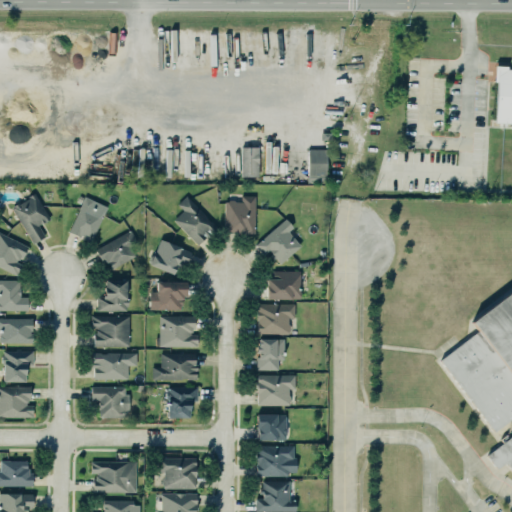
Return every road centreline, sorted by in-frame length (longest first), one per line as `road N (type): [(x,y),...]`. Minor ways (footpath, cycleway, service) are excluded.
road 1 (tertiary): [(344,511),(345,290),(356,247)]
road 2 (residential): [(226,511),(226,277)]
road 3 (residential): [(62,277),(62,511)]
road 4 (residential): [(0,437),(226,438)]
road 5 (secondary): [(138,0),(273,1)]
road 6 (secondary): [(377,1),(511,1)]
